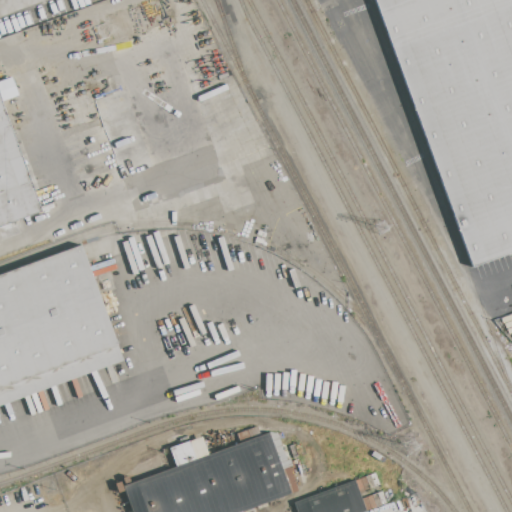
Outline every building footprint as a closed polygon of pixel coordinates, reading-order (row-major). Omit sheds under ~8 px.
[(372,0),(511,0),(511,253),(471,269),(372,0)] [(0,225),(40,211),(0,99),(0,225)] [(0,274),(80,245),(122,360),(0,404),(0,274)] [(131,511),(122,486),(176,466),(169,448),(201,436),(208,455),(240,443),(236,433),(257,426),(261,435),(275,430),(286,461),(289,459),(293,472),(291,473),(297,491),(254,507),(255,511),(131,511)] [(296,511),(293,502),(355,480),(366,511),(363,511),(296,511)]
